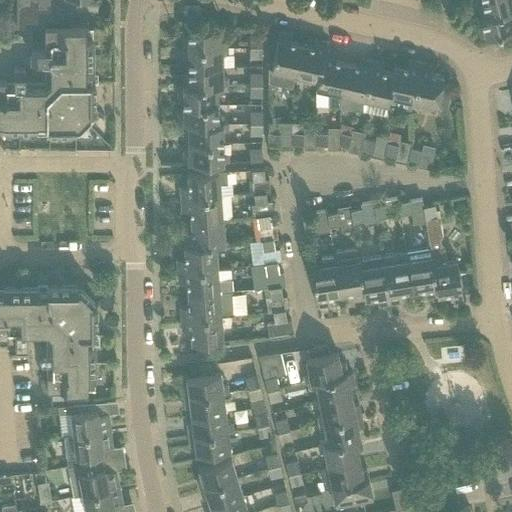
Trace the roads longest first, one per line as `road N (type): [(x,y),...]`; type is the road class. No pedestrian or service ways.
road 1 (residential): [(134,252),(19,249),(7,239),(6,204),(8,170),(21,157),(133,158)]
road 2 (residential): [(158,511),(143,449),(134,252)]
road 3 (residential): [(500,319),(479,180),(483,72)]
road 4 (residential): [(165,362),(363,330)]
road 5 (residential): [(133,158),(135,0)]
road 6 (residential): [(399,478),(363,330)]
road 7 (residential): [(403,35),(265,0)]
road 8 (residential): [(363,330),(500,319)]
